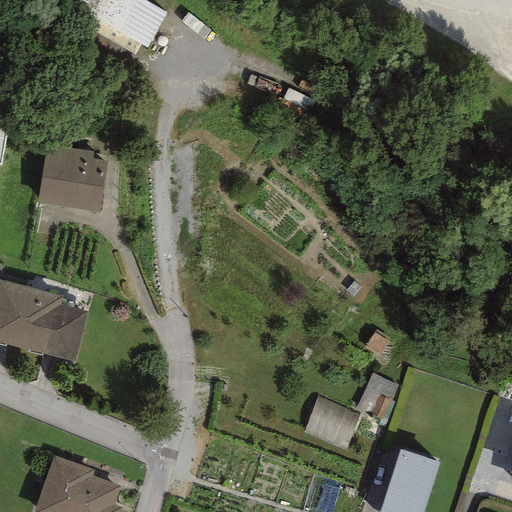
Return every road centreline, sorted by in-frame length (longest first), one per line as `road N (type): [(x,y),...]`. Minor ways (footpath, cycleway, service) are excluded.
road 1 (unclassified): [(171,473),(179,319),(167,83)]
road 2 (unclassified): [(171,473),(0,398)]
